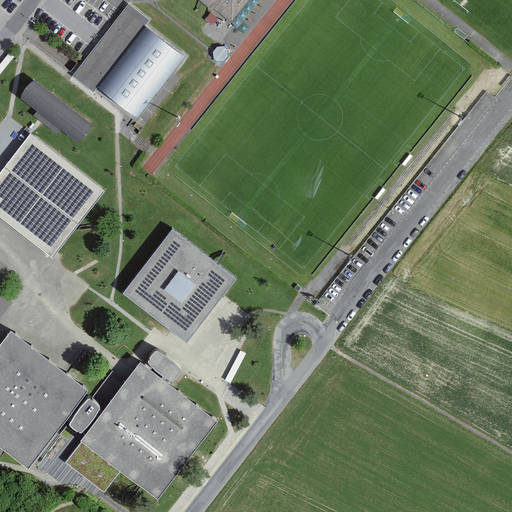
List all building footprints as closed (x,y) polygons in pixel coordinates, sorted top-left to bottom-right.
[(198,0),(212,11),(214,9),(230,22),(249,0),(198,0)] [(138,118),(185,57),(146,26),(151,20),(130,4),(73,76),(93,91),(97,86),(138,118)] [(228,50),(223,46),(217,47),(214,50),(213,52),(213,58),(219,63),(225,61),(229,56),(228,50)] [(92,125),(35,81),(21,100),(36,111),(45,118),(61,130),(78,143),(92,125)] [(61,130),(36,111),(33,116),(38,119),(42,123),(57,134),(61,130)] [(32,133),(31,133),(0,171),(0,212),(50,252),(52,249),(101,187),(32,133)] [(218,262),(173,227),(125,289),(173,327),(187,337),(221,294),(236,276),(218,262)] [(0,344),(0,444),(2,446),(7,450),(23,462),(30,467),(67,419),(71,413),(86,393),(89,389),(68,372),(11,330),(0,344)] [(170,377),(175,381),(182,372),(185,368),(165,352),(158,347),(155,345),(145,358),(163,372),(160,376),(167,381),(170,377)] [(247,352),(241,349),(225,380),(230,383),(247,352)] [(98,417),(84,436),(65,461),(104,490),(123,466),(160,494),(218,419),(176,388),(167,381),(160,376),(142,362),(141,361),(141,363),(134,371),(126,381),(106,408),(103,411),(98,417)] [(81,434),(95,415),(98,417),(103,411),(100,408),(103,406),(92,398),(90,396),(75,416),(71,413),(67,419),(69,420),(70,421),(68,424),(76,430),(81,434)]
